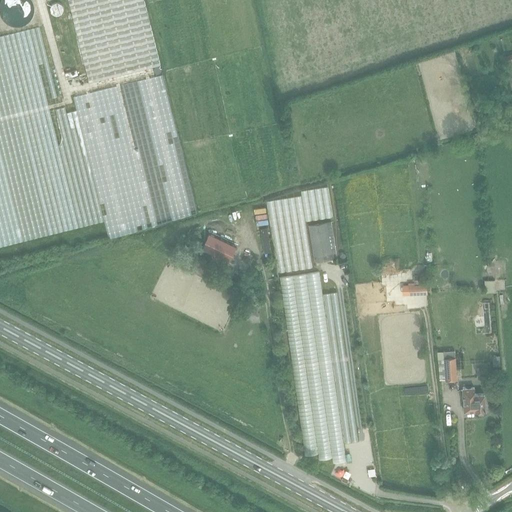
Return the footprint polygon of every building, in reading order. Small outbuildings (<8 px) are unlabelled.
[(68,0),(89,83),(160,65),(144,0),(68,0)] [(66,75),(78,71),(76,66),(64,70),(66,75)] [(259,216),(260,222),(266,221),(264,210),(253,212),(254,217),(259,216)] [(315,261),(332,258),(337,257),(331,222),(309,225),(315,261)] [(209,233),(202,248),(229,261),(236,246),(209,233)] [(242,254),(235,271),(245,275),(252,259),(242,254)] [(414,284),(427,283),(426,274),(413,275),(414,284)] [(291,284),(280,286),(289,339),(300,337),(297,323),(319,320),(318,317),(297,320),(295,307),(297,307),(296,300),(299,299),(298,294),(302,293),(301,288),(296,289),(296,286),(302,285),(301,277),(290,279),(291,284)] [(494,279),(485,279),(485,292),(494,292),(494,279)] [(408,285),(402,285),(402,295),(408,295),(427,294),(426,286),(426,284),(414,284),(414,282),(408,282),(408,285)] [(454,350),(436,351),(438,379),(445,379),(445,380),(456,379),(455,357),(454,350)] [(300,412),(301,450),(317,450),(317,455),(331,455),(331,459),(343,459),(343,436),(351,436),(351,415),(339,415),(336,408),(330,408),(320,412),(320,413),(311,413),(305,399),(305,392),(299,377),(295,377),(295,400),(300,398),(300,404),(301,407),(299,408),(300,412)] [(482,413),(485,411),(484,393),(475,394),(474,387),(462,388),(464,411),(475,410),(475,412),(476,412),(478,414),(482,413)] [(336,474),(345,470),(342,465),(334,469),(336,474)]
